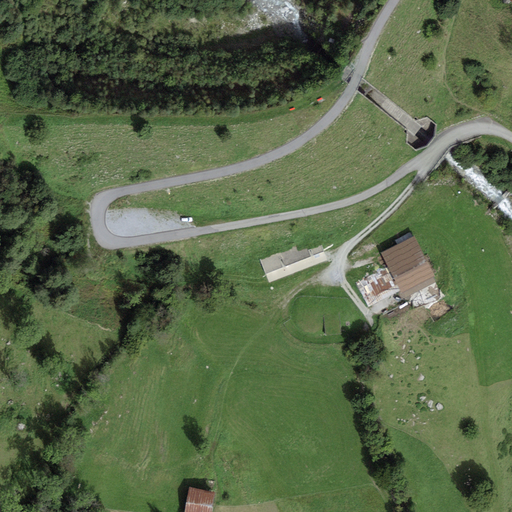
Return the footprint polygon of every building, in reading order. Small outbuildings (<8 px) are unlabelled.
[(511,0),(503,0),(511,10),(511,0)] [(433,133),(439,125),(429,118),(423,126),(433,133)] [(415,241),(384,255),(406,300),(436,285),(415,241)] [(294,247),(260,260),(269,282),(328,260),(322,246),(297,255),(294,247)] [(209,511),(212,493),(185,490),(182,511),(209,511)]
